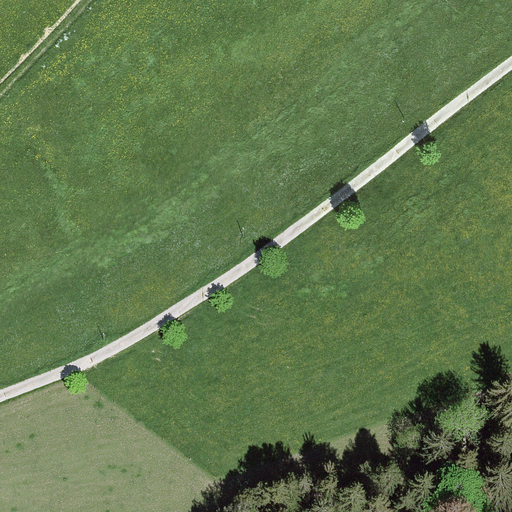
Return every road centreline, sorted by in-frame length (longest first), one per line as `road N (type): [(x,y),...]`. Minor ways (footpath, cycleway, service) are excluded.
road 1 (unclassified): [(511,64),(197,301),(0,399)]
road 2 (track): [(0,91),(86,0)]
